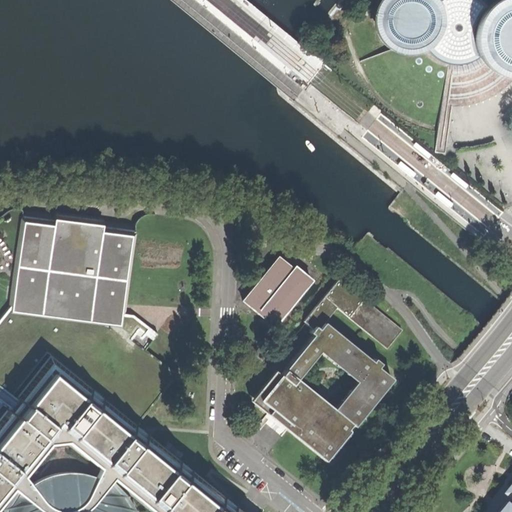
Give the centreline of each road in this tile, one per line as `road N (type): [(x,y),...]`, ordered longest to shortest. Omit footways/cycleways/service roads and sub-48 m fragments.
road 1 (unclassified): [(309,511),(223,442),(231,254),(223,203)]
road 2 (secondary): [(511,335),(367,511)]
